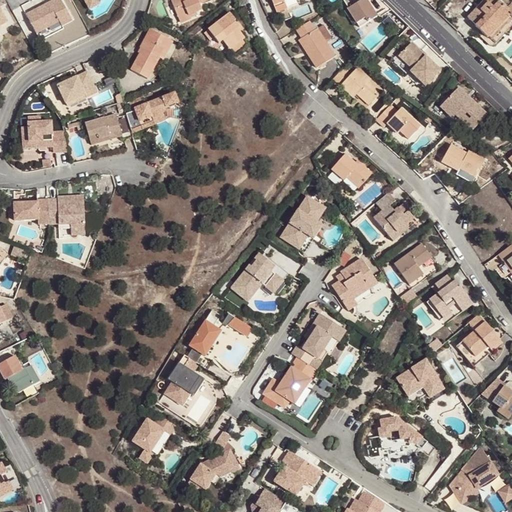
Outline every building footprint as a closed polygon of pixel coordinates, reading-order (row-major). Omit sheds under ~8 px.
[(62,27),(72,21),(61,0),(53,0),(43,5),(45,8),(39,11),(38,8),(26,14),(39,38),(50,32),(48,28),(47,26),(58,21),(59,22),(62,27)] [(84,0),(90,9),(99,4),(96,0),(84,0)] [(197,0),(170,0),(179,20),(196,12),(202,10),(197,0)] [(295,0),(271,0),(276,13),(287,8),(287,7),(296,3),(295,0)] [(359,27),(377,16),(366,0),(342,0),(348,8),(347,9),(359,27)] [(511,15),(496,0),(485,0),(468,18),(476,26),(475,27),(494,45),(511,26),(511,15)] [(197,15),(196,12),(179,20),(180,23),(197,15)] [(238,29),(239,28),(234,21),(235,20),(230,13),(204,33),(210,41),(214,38),(219,44),(222,41),(230,50),(245,38),(238,29)] [(316,68),(335,57),(317,29),(315,30),(310,21),(295,30),(301,39),(302,38),(310,51),(307,53),(316,68)] [(159,58),(164,49),(161,47),(166,38),(150,30),(140,48),(143,50),(140,54),(131,70),(147,79),(159,58)] [(163,60),(172,42),(166,38),(161,47),(164,49),(159,58),(163,60)] [(307,53),(310,51),(302,38),(301,39),(299,40),(307,53)] [(432,67),(434,65),(411,42),(398,56),(412,69),(410,72),(425,86),(438,73),(432,67)] [(410,72),(412,69),(398,56),(396,58),(410,72)] [(371,103),(382,91),(357,68),(353,72),(346,66),(331,81),(338,88),(340,86),(353,98),(357,94),(359,92),(371,103)] [(67,106),(96,92),(87,72),(75,78),(76,79),(73,81),(72,79),(58,86),(67,106)] [(472,131),(487,115),(470,98),(467,101),(464,98),(467,95),(459,87),(440,107),(452,118),(455,115),(472,131)] [(369,106),(371,103),(359,92),(357,94),(369,106)] [(177,103),(177,100),(175,93),(135,109),(135,111),(126,114),(132,133),(150,126),(149,123),(153,121),(154,124),(170,118),(181,121),(184,111),(174,104),(177,103)] [(408,140),(420,127),(401,108),(398,111),(391,104),(375,120),(383,128),(387,124),(389,122),(400,132),(408,140)] [(132,133),(126,114),(117,117),(116,115),(85,124),(91,144),(98,142),(97,140),(109,136),(111,140),(122,136),(124,140),(133,137),(132,133)] [(68,152),(64,132),(52,132),(51,122),(41,123),(41,117),(28,118),(28,127),(22,128),(23,143),(41,142),(42,148),(53,147),(53,153),(68,152)] [(397,134),(400,132),(389,122),(387,124),(397,134)] [(167,159),(171,148),(164,145),(163,148),(161,148),(167,159)] [(475,178),(485,160),(468,151),(467,154),(451,145),(441,162),(458,171),(460,167),(464,168),(462,171),(474,177),(475,178)] [(358,189),(372,174),(360,162),(357,165),(355,163),(345,154),(331,170),(343,181),(346,178),(358,189)] [(471,183),(474,177),(462,171),(464,168),(460,167),(458,171),(456,174),(471,183)] [(408,211),(404,215),(398,208),(394,211),(390,206),(395,201),(388,193),(376,204),(382,211),(373,219),(390,238),(405,225),(414,218),(408,211)] [(84,203),(84,196),(58,197),(58,199),(48,199),(49,225),(59,224),(59,225),(71,225),(71,228),(71,236),(85,235),(85,223),(79,223),(79,216),(85,216),(84,213),(84,203)] [(317,222),(321,215),(318,213),(323,206),(310,198),(305,205),(302,203),(284,231),(287,233),(283,240),(296,248),(300,241),(303,243),(308,236),(313,240),(322,226),(317,222)] [(49,225),(48,199),(37,200),(37,202),(14,203),(15,221),(38,220),(38,225),(49,225)] [(404,215),(408,211),(402,204),(398,208),(404,215)] [(393,242),(408,228),(405,225),(390,238),(393,242)] [(36,243),(34,250),(42,253),(44,247),(36,243)] [(418,267),(432,257),(422,244),(394,265),(409,285),(423,274),(418,267)] [(511,244),(498,255),(504,263),(507,261),(511,268),(511,244)] [(264,264),(267,260),(259,253),(256,257),(264,264)] [(278,265),(276,267),(268,260),(267,260),(264,264),(256,257),(231,288),(240,295),(243,292),(250,298),(262,284),(268,289),(278,276),(284,280),(289,274),(278,265)] [(276,267),(278,265),(269,258),(268,260),(276,267)] [(371,288),(378,283),(362,259),(340,273),(341,274),(344,279),(339,282),(332,287),(342,302),(351,296),(353,299),(371,288)] [(412,289),(426,278),(423,274),(409,285),(412,289)] [(459,286),(456,288),(453,283),(447,275),(435,284),(440,292),(429,300),(443,319),(451,313),(448,308),(456,303),(462,312),(473,304),(459,286)] [(273,293),(284,280),(278,276),(268,289),(273,293)] [(374,294),(371,288),(353,299),(351,296),(342,302),(348,311),(374,294)] [(405,306),(417,297),(411,289),(399,298),(401,301),(405,306)] [(247,301),(250,298),(243,292),(240,295),(247,301)] [(440,321),(443,319),(429,300),(426,302),(440,321)] [(202,355),(221,331),(213,326),(220,315),(212,310),(189,346),(192,349),(187,357),(190,359),(199,364),(208,370),(213,362),(207,358),(202,355)] [(229,324),(235,318),(229,314),(222,323),(227,326),(229,324)] [(339,342),(346,331),(320,314),(308,332),(312,334),(308,340),(306,343),(305,342),(301,348),(297,345),(291,354),(297,358),(310,366),(318,354),(321,353),(323,350),(332,337),(339,342)] [(490,349),(500,340),(479,315),(468,324),(474,331),(462,342),(475,357),(487,346),(490,349)] [(247,336),(252,328),(235,318),(229,324),(247,336)] [(211,353),(214,345),(215,345),(217,340),(222,332),(221,331),(202,355),(207,358),(211,353)] [(500,340),(490,349),(487,346),(475,357),(462,342),(456,347),(473,367),(503,343),(500,340)] [(316,370),(327,353),(323,350),(321,353),(318,354),(310,366),(316,370)] [(187,357),(185,355),(168,380),(172,382),(166,391),(174,396),(172,400),(182,407),(191,394),(194,396),(204,380),(193,373),(185,367),(190,359),(187,357)] [(34,372),(29,362),(20,366),(15,356),(0,363),(0,370),(5,380),(7,379),(10,377),(13,384),(11,385),(16,394),(34,385),(29,375),(34,372)] [(294,404),(305,387),(297,382),(303,372),(311,377),(316,370),(310,366),(297,358),(280,385),(273,380),(264,394),(285,407),(289,401),(294,404)] [(199,364),(190,359),(185,367),(193,373),(199,364)] [(430,398),(444,389),(426,360),(396,378),(405,392),(420,383),(423,387),(430,398)] [(34,385),(40,382),(34,372),(29,375),(34,385)] [(305,387),(311,377),(303,372),(297,382),(305,387)] [(511,392),(503,386),(495,379),(482,393),(492,402),(499,407),(496,411),(508,419),(511,413),(511,392)] [(408,397),(423,387),(420,383),(405,392),(408,397)] [(432,402),(447,393),(444,389),(430,398),(432,402)] [(174,396),(166,391),(164,394),(172,400),(174,396)] [(479,410),(485,403),(482,400),(476,407),(479,410)] [(171,435),(176,426),(159,415),(154,424),(147,419),(132,442),(144,450),(150,453),(150,452),(164,431),(171,435)] [(422,447),(427,440),(394,418),(380,420),(381,429),(378,429),(379,437),(370,438),(371,446),(367,446),(369,457),(371,458),(380,456),(379,449),(381,448),(382,451),(389,449),(390,454),(404,451),(403,447),(410,445),(409,442),(413,442),(422,447)] [(221,451),(230,437),(223,432),(213,446),(221,451)] [(150,452),(150,453),(144,450),(139,458),(147,463),(153,454),(150,452)] [(309,484),(319,470),(289,451),(282,462),(285,464),(287,465),(286,468),(284,467),(274,482),(296,496),(305,482),(309,484)] [(231,472),(239,468),(231,452),(225,455),(224,452),(200,464),(190,480),(200,486),(205,489),(210,483),(216,474),(229,468),(231,472)] [(486,456),(476,455),(450,487),(462,506),(479,489),(482,493),(499,476),(486,456)] [(231,472),(229,468),(216,474),(210,483),(214,486),(219,478),(231,472)] [(309,484),(312,486),(322,472),(319,470),(309,484)] [(196,491),(200,486),(190,480),(187,485),(196,491)] [(0,497),(13,490),(9,481),(4,484),(6,486),(0,489),(0,497)] [(507,502),(511,498),(511,485),(510,482),(498,490),(507,502)] [(280,511),(286,502),(265,488),(259,497),(260,497),(255,505),(253,503),(251,506),(252,511),(276,511),(278,509),(280,511)] [(492,498),(498,511),(505,511),(509,510),(501,494),(492,498)] [(377,511),(356,499),(352,506),(358,510),(356,511),(351,511),(349,510),(347,509),(345,511),(377,511)]
